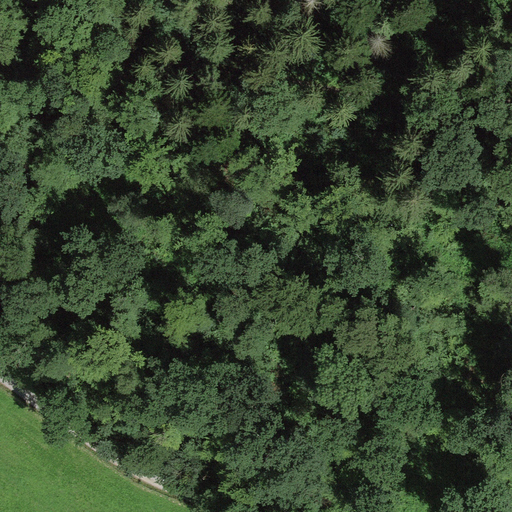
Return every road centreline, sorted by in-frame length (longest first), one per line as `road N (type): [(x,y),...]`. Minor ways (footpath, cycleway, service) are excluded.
road 1 (track): [(0,77),(124,64),(511,79)]
road 2 (track): [(0,378),(136,474),(235,511)]
